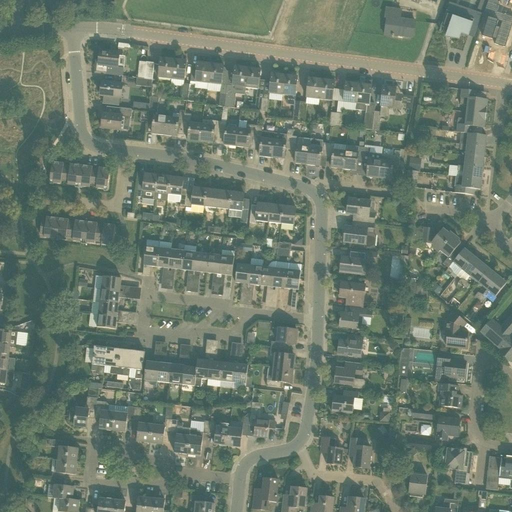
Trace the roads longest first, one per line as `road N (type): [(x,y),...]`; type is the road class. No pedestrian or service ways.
road 1 (residential): [(318,321),(316,193),(197,160),(89,143),(80,122),(73,28)]
road 2 (residential): [(501,83),(73,28)]
road 3 (residential): [(168,476),(148,485),(92,486),(87,472),(95,450),(153,463)]
road 4 (residential): [(147,297),(143,334),(236,340),(250,314)]
road 5 (residential): [(511,447),(489,444),(475,424),(480,373),(497,364),(511,374)]
road 6 (residential): [(297,443),(307,425),(318,321)]
